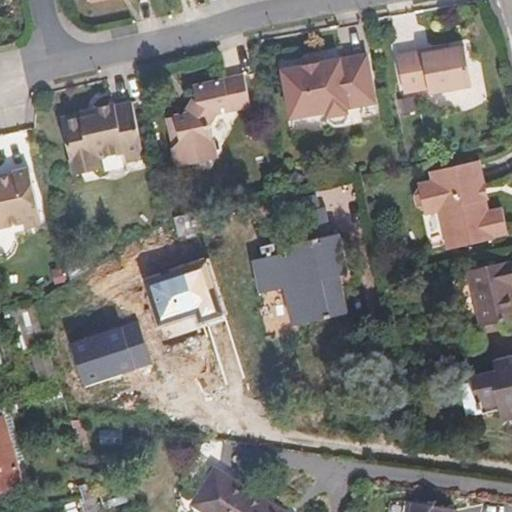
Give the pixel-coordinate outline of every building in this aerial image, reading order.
[(467,90),(460,51),(430,56),(420,58),(419,55),(393,60),(400,97),(425,93),(425,98),(467,90)] [(369,104),(361,56),(276,71),(285,118),(321,112),(322,116),(342,113),(341,109),(369,104)] [(174,140),(169,146),(172,165),(209,157),(203,126),(210,113),(244,105),(237,76),(188,87),(190,98),(192,100),(183,112),(182,112),(170,116),(174,140)] [(192,100),(190,98),(180,109),(183,112),(192,100)] [(138,159),(126,104),(109,107),(109,105),(89,110),(90,115),(77,118),(71,115),(61,117),(57,123),(67,175),(94,169),(92,159),(118,154),(121,162),(138,159)] [(162,117),(169,146),(174,140),(170,116),(162,117)] [(445,250),(503,236),(497,209),(483,212),(479,192),(477,185),(480,184),(474,161),(426,172),(428,181),(413,186),(413,190),(410,194),(413,205),(418,207),(419,214),(435,211),(445,250)] [(8,174),(0,175),(0,224),(17,221),(19,228),(34,224),(22,169),(7,173),(8,174)] [(289,328),(342,315),(335,281),(345,278),(336,238),(327,239),(320,208),(316,209),(314,197),(286,203),(295,245),(281,252),(281,261),(248,268),(256,298),(281,292),(289,328)] [(483,329),(510,323),(504,297),(502,290),(511,288),(506,268),(500,269),(499,266),(469,273),(483,329)] [(33,306),(0,312),(0,317),(3,331),(7,330),(37,323),(33,306)] [(13,355),(43,348),(37,323),(7,330),(13,355)] [(511,354),(488,360),(491,376),(469,381),(475,404),(469,405),(471,413),(475,412),(477,418),(493,414),(495,420),(511,415),(511,354)] [(0,445),(7,467),(15,464),(24,461),(9,416),(0,419),(0,445)] [(0,493),(22,486),(15,464),(7,467),(0,445),(0,493)] [(275,511),(214,473),(193,507),(201,511),(275,511)]
